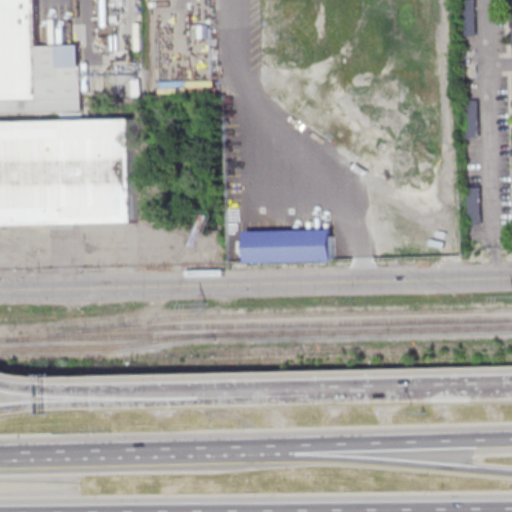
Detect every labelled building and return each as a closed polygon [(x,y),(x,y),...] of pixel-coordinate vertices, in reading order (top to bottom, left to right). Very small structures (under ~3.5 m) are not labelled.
[(1,102),(0,68),(0,0),(39,0),(42,101),(1,102)] [(477,136),(477,101),(467,101),(467,136),(477,136)] [(0,230),(0,125),(136,122),(138,228),(0,230)] [(480,188),(469,188),(469,224),(480,224),(480,188)] [(248,236),(335,233),(336,265),(249,268),(248,236)]
